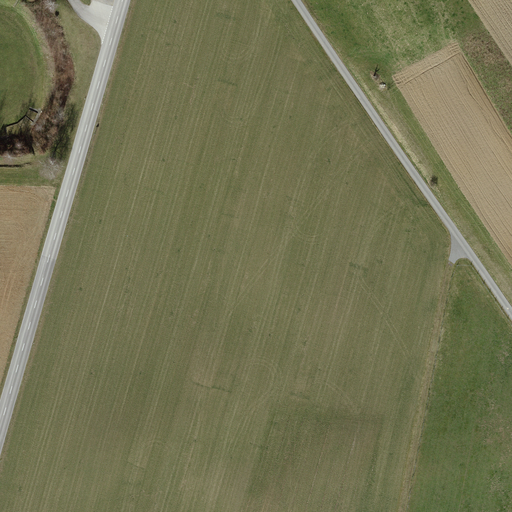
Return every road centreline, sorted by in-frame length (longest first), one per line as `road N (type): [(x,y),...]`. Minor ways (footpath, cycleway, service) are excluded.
road 1 (tertiary): [(123,0),(0,431)]
road 2 (track): [(296,0),(511,316)]
road 3 (track): [(404,511),(452,264),(463,246)]
